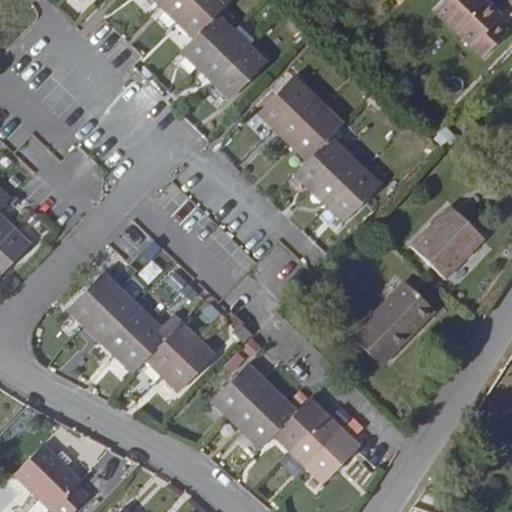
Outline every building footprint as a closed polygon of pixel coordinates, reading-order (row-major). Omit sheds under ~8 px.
[(169,45),(218,92),(254,56),(204,8),(210,0),(148,0),(181,31),(169,45)] [(425,0),(424,1),(474,49),(497,24),(485,13),(471,0),(425,0)] [(471,0),(485,13),(490,8),(481,0),(471,0)] [(283,166),(333,214),(368,177),(318,128),(330,115),(281,69),(246,106),(295,154),(283,166)] [(473,228),(442,199),(402,239),(435,269),(473,228)] [(0,257),(18,240),(0,221),(0,257)] [(133,353),(167,385),(203,349),(170,316),(157,328),(92,267),(55,304),(121,366),(133,353)] [(395,274),(345,327),(373,354),(424,301),(395,274)] [(262,430),(312,477),(347,441),(304,401),(297,394),(285,406),(235,359),(200,396),(250,442),(262,430)] [(28,440),(0,469),(46,511),(53,511),(73,490),(63,480),(66,475),(28,440)] [(123,511),(111,501),(99,511),(123,511)]
